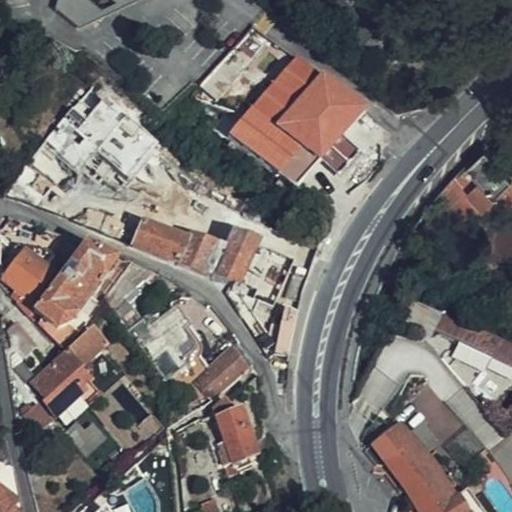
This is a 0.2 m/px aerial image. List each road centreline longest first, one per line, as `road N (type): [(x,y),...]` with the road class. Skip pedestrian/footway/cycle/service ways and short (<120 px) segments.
road 1 (secondary): [(315,431),(325,342),(354,261),(433,151),(511,76)]
road 2 (residential): [(0,205),(213,297),(259,360),(275,412),(315,431)]
